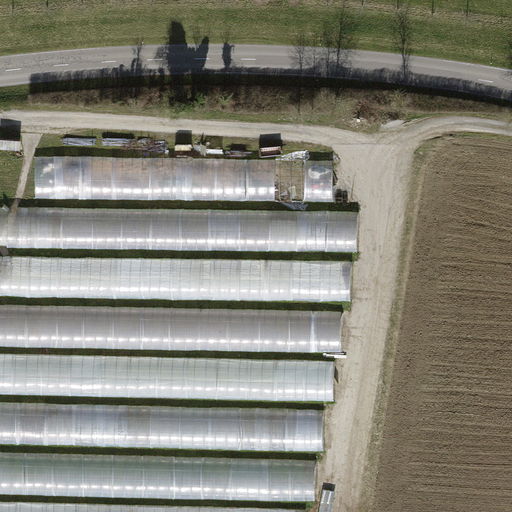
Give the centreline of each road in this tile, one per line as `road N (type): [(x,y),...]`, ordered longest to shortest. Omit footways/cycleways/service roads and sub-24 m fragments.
road 1 (unclassified): [(0,72),(205,59),(348,63),(511,85)]
road 2 (track): [(351,511),(419,128),(511,126)]
road 3 (track): [(419,128),(0,119)]
